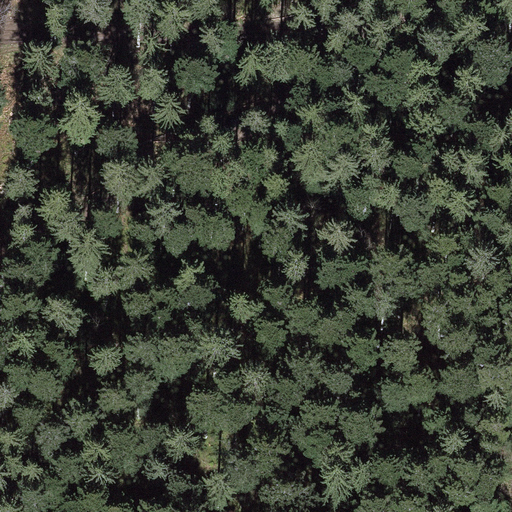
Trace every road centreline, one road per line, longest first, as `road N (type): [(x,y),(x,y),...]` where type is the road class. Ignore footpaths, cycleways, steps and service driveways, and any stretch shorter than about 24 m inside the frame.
road 1 (track): [(432,0),(364,26),(0,31)]
road 2 (track): [(364,26),(198,159),(40,229),(0,256)]
